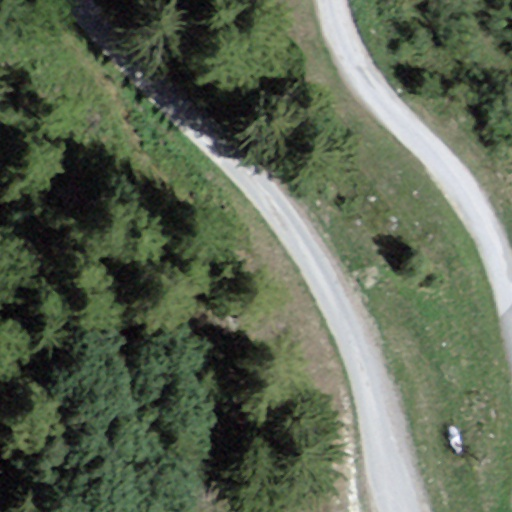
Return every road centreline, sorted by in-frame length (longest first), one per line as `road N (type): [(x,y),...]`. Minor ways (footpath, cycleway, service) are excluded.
road 1 (unclassified): [(399,511),(374,412),(334,311),(283,231),(86,0)]
road 2 (unclassified): [(511,309),(501,259),(457,186),(335,56),(324,0)]
